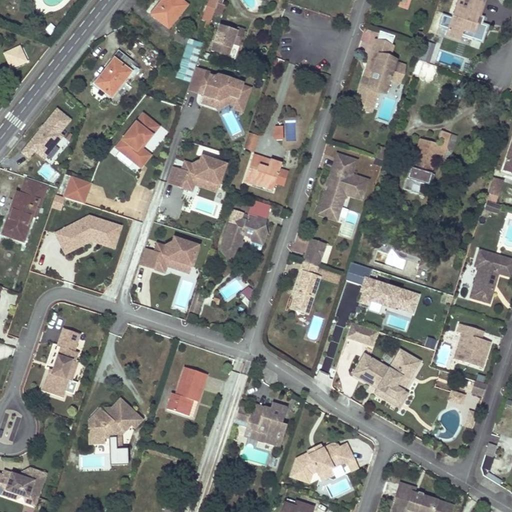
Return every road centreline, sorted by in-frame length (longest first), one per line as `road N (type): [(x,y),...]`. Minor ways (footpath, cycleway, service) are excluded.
road 1 (residential): [(364,0),(247,352)]
road 2 (residential): [(13,389),(40,307),(56,293),(247,352)]
road 3 (unknown): [(121,310),(193,95)]
road 4 (tertiary): [(109,0),(0,140)]
road 5 (residential): [(247,352),(388,438)]
road 6 (unknown): [(247,352),(207,511)]
road 7 (residential): [(465,482),(511,341)]
